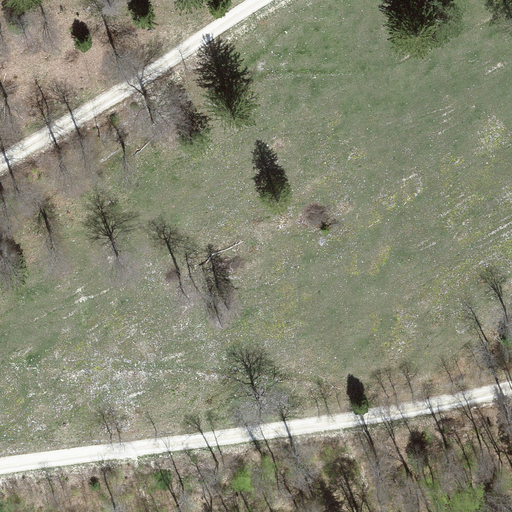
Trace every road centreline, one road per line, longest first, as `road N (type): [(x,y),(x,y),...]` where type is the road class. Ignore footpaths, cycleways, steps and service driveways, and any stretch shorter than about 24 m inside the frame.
road 1 (unclassified): [(0,465),(364,416),(511,387)]
road 2 (unclassified): [(260,0),(0,160)]
